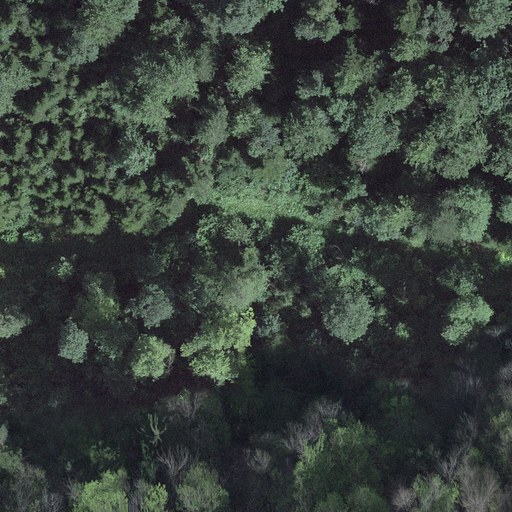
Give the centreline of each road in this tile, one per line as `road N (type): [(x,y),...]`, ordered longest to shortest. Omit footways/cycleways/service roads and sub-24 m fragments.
road 1 (track): [(511,259),(423,258),(269,210),(216,209),(107,249),(47,249),(0,238)]
road 2 (track): [(511,65),(455,138),(413,162),(269,210)]
